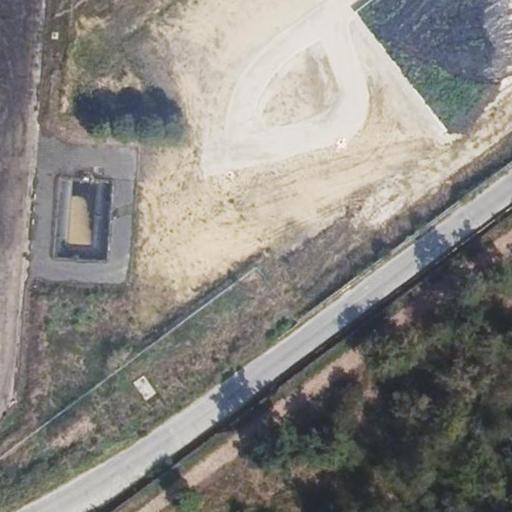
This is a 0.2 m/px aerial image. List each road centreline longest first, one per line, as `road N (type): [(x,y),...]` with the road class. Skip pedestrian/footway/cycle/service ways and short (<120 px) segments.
road 1 (track): [(511,187),(119,474),(48,511)]
road 2 (track): [(511,236),(140,511)]
